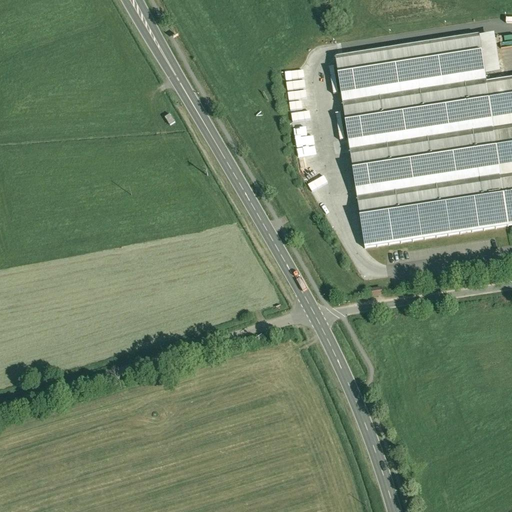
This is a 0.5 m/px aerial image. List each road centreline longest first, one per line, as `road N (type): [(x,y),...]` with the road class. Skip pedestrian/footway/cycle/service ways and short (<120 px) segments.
road 1 (primary): [(316,316),(134,0)]
road 2 (unclassified): [(0,408),(316,316)]
road 3 (primary): [(394,511),(367,427),(316,316)]
road 4 (unclassified): [(316,316),(511,285)]
